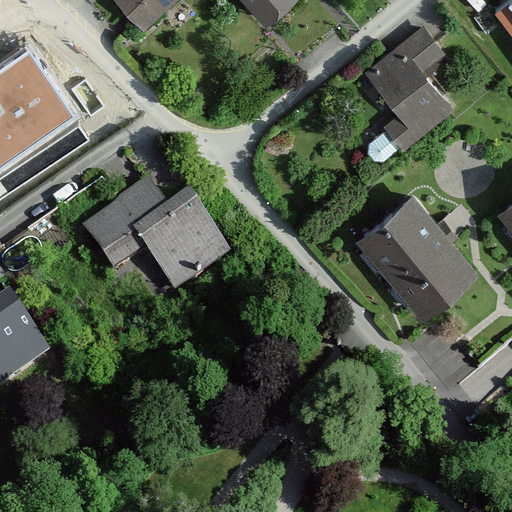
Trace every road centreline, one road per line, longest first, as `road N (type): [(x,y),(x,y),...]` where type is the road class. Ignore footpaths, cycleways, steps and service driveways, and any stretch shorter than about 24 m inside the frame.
road 1 (residential): [(511,498),(221,159)]
road 2 (residential): [(410,0),(221,159)]
road 3 (residential): [(221,159),(166,118),(46,0)]
